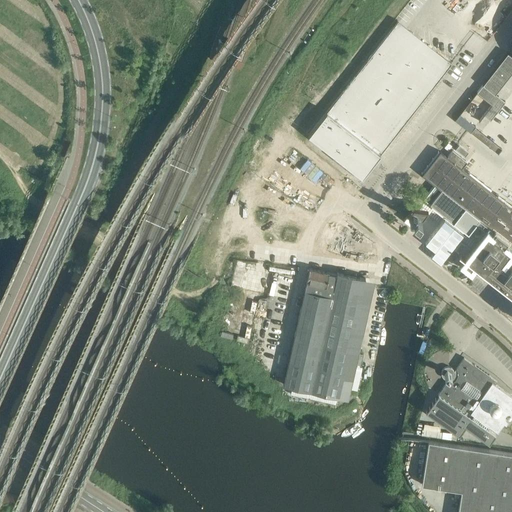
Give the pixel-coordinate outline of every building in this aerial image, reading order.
[(398,20),(330,108),(309,135),(362,177),(452,63),(408,28),(400,21),(398,20)] [(506,52),(506,53),(484,81),(498,92),(511,73),(511,56),(506,52)] [(506,101),(482,83),(476,92),(491,104),(483,114),(491,120),(506,101)] [(475,126),(459,114),(455,119),(468,129),(471,131),(474,126),(475,126)] [(471,131),(497,153),(501,148),(474,126),(471,131)] [(409,218),(407,219),(414,225),(417,221),(418,221),(421,217),(422,218),(428,210),(426,210),(431,204),(481,244),(474,253),(461,242),(455,250),(466,259),(463,263),(471,269),(475,269),(479,270),(511,295),(511,207),(462,168),(467,162),(453,151),(452,150),(447,157),(440,151),(422,174),(435,184),(416,208),(413,208),(409,214),(408,214),(408,215),(408,216),(408,217),(409,217),(409,218)] [(310,390),(336,274),(309,268),(302,300),(283,383),(310,390)] [(310,390),(353,399),(364,352),(349,349),(365,278),(337,272),(336,274),(310,390)] [(96,296),(77,286),(71,298),(90,308),(96,296)] [(137,323),(135,325),(128,321),(129,318),(106,304),(101,315),(124,328),(125,326),(133,331),(132,333),(148,343),(153,333),(137,323)] [(372,338),(365,363),(372,365),(379,340),(372,338)] [(464,357),(454,371),(453,370),(453,369),(452,368),(451,368),(450,367),(449,367),(448,366),(447,366),(446,366),(445,367),(444,367),(443,368),(442,369),(442,370),(441,371),(441,372),(441,373),(441,374),(441,375),(442,376),(443,377),(443,378),(444,379),(445,379),(446,379),(448,379),(448,380),(437,394),(425,411),(459,435),(465,426),(489,443),(495,434),(487,428),(489,425),(497,431),(504,422),(506,423),(508,421),(505,418),(507,417),(507,418),(508,418),(508,419),(509,419),(509,418),(510,418),(511,417),(511,416),(511,415),(510,414),(509,414),(509,412),(511,413),(511,395),(495,383),(497,381),(490,376),(490,375),(474,364),(464,357)] [(49,395),(30,386),(25,397),(44,407),(49,395)] [(92,424),(91,426),(83,421),(85,419),(62,405),(57,416),(79,429),(81,427),(89,432),(88,434),(103,444),(107,433),(92,424)] [(511,511),(511,453),(428,441),(422,484),(461,490),(457,511),(511,511)]
